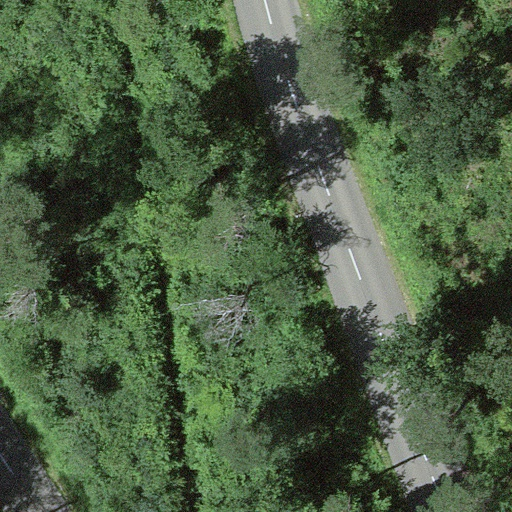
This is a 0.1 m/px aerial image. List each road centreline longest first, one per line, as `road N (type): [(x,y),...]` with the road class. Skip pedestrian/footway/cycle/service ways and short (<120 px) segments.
road 1 (tertiary): [(445,511),(265,0)]
road 2 (track): [(137,0),(188,481),(198,511)]
